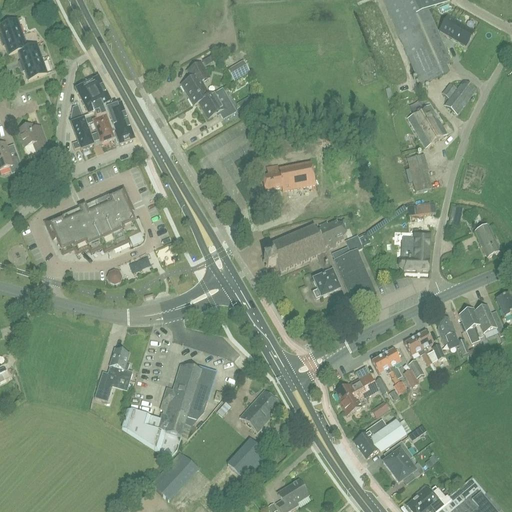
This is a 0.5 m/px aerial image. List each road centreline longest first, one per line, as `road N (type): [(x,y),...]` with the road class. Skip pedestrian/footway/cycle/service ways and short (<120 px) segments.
road 1 (unclassified): [(441,297),(435,261),(452,175),(511,46)]
road 2 (tertiary): [(170,310),(114,317),(0,287)]
road 3 (secondary): [(232,282),(151,138)]
road 4 (secondary): [(287,379),(373,511)]
road 5 (residential): [(101,48),(71,71),(60,154),(65,176)]
road 6 (residential): [(332,353),(353,364),(421,325),(423,306)]
